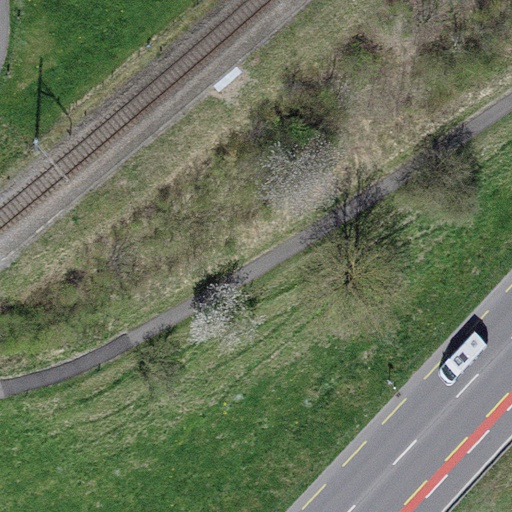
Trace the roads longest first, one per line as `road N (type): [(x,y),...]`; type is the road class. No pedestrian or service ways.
road 1 (primary): [(478,376),(349,511)]
road 2 (primary): [(377,511),(478,376)]
